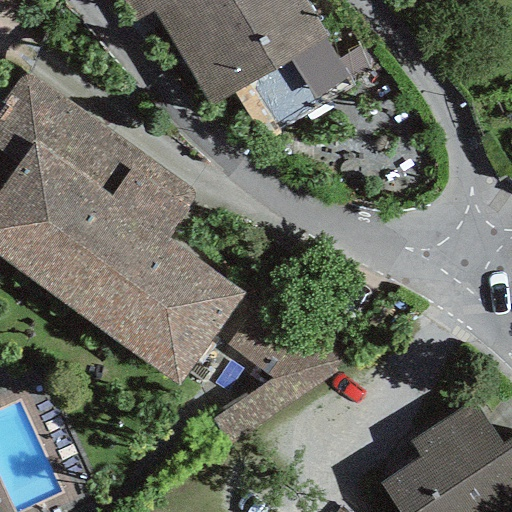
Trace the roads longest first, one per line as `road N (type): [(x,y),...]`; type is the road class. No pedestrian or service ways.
road 1 (residential): [(83,0),(162,95),(276,192),(380,244),(472,247)]
road 2 (unclassified): [(264,478),(487,299)]
